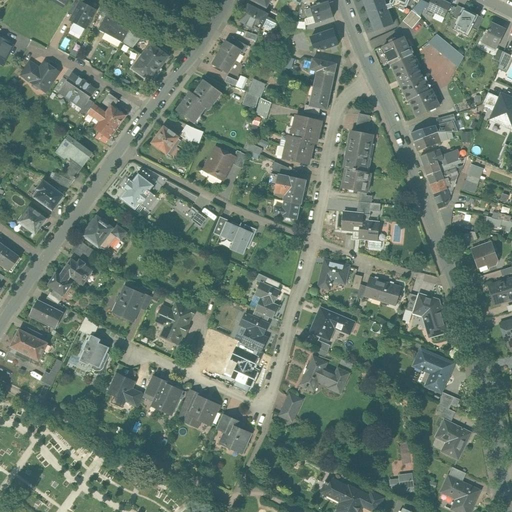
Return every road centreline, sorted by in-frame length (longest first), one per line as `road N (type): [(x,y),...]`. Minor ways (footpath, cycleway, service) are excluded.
road 1 (residential): [(228,0),(43,259)]
road 2 (unclassified): [(313,242),(267,409),(134,352)]
road 3 (tertiary): [(454,280),(486,386),(509,511)]
road 4 (tertiary): [(375,81),(454,280)]
road 5 (unclassified): [(375,81),(351,92),(335,114),(313,242)]
road 6 (unclassified): [(313,242),(161,171)]
road 7 (unclassified): [(454,280),(313,242)]
